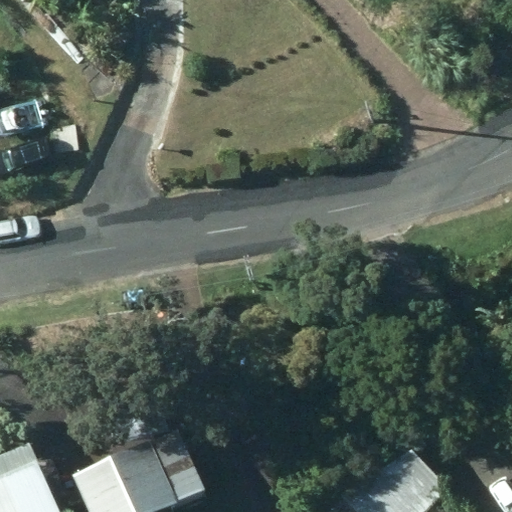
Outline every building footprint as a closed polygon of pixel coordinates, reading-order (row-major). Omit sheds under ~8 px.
[(129,444),(167,425),(154,400),(117,417),(129,444)] [(85,511),(147,511),(201,487),(172,424),(167,425),(129,444),(67,472),(85,511)] [(357,511),(421,511),(448,487),(400,436),(339,492),(357,511)] [(59,511),(26,441),(0,453),(0,511),(59,511)] [(464,511),(450,496),(432,511),(464,511)]
